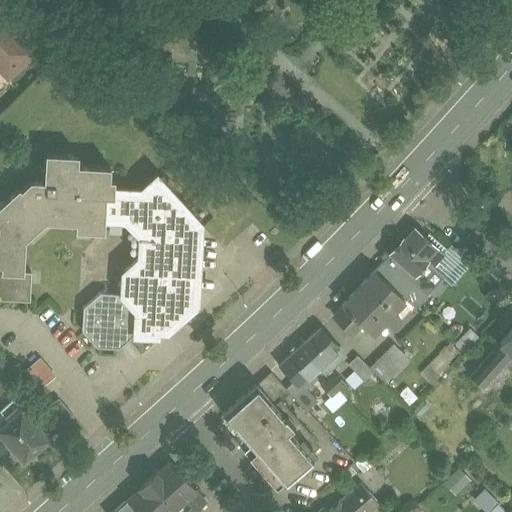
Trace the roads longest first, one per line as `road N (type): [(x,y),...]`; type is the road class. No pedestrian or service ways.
road 1 (secondary): [(411,174),(170,412)]
road 2 (secondary): [(511,61),(411,174)]
road 3 (secondary): [(170,412),(58,511)]
road 4 (residential): [(265,511),(170,412)]
road 5 (residential): [(511,264),(411,174)]
